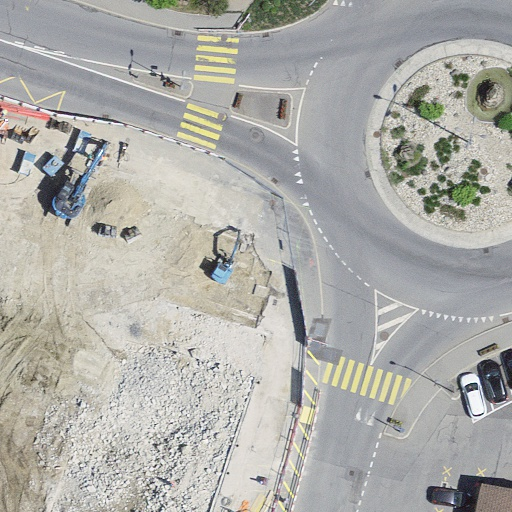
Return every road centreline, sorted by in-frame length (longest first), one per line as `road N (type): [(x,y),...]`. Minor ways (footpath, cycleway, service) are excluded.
road 1 (secondary): [(354,56),(86,65)]
road 2 (secondary): [(86,65),(324,187)]
road 3 (secondary): [(345,231),(384,264),(433,284),(511,280)]
road 4 (tertiary): [(363,359),(396,327),(511,281)]
road 5 (tertiary): [(363,359),(315,511)]
road 6 (secondary): [(354,56),(324,127),(324,187)]
road 7 (tertiary): [(345,231),(363,359)]
